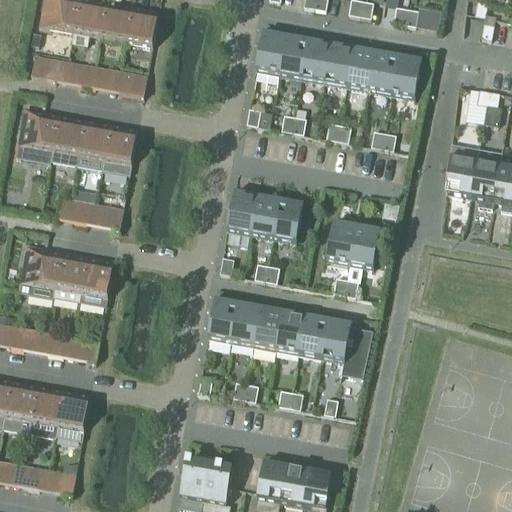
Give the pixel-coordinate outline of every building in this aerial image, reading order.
[(270,0),(269,7),(280,9),(281,0),(270,0)] [(306,0),(304,13),(315,15),(317,0),(306,0)] [(319,0),(317,0),(315,15),(326,17),(329,2),(319,0)] [(39,34),(74,40),(80,9),(45,3),(42,18),(39,34)] [(348,22),(360,24),(362,8),(351,6),(348,22)] [(362,8),(360,24),(371,25),(374,10),(362,8)] [(475,23),(485,24),(488,10),(477,8),(475,23)] [(74,40),(100,45),(106,13),(80,9),(74,40)] [(100,45),(126,50),(132,18),(106,13),(100,45)] [(393,29),(404,31),(407,16),(396,14),(393,29)] [(407,16),(404,31),(416,34),(418,18),(407,16)] [(132,18),(126,50),(153,54),(159,23),(132,18)] [(482,45),(492,47),(494,33),(484,31),(482,45)] [(256,78),(279,82),(286,43),(274,40),(275,37),(268,36),(267,39),(263,39),(256,78)] [(279,82),(301,86),(308,47),(297,45),(297,41),(290,40),(290,43),(286,43),(279,82)] [(301,86),(324,90),(331,51),(319,49),(320,45),(313,44),(312,47),(308,47),(301,86)] [(324,90),(346,94),(353,55),(342,53),(342,49),(335,48),(335,51),(331,51),(324,90)] [(346,94),(369,98),(376,59),(364,57),(365,53),(358,52),(357,55),(353,55),(346,94)] [(369,98),(391,102),(398,63),(386,61),(387,57),(380,56),(379,59),(376,59),(369,98)] [(398,63),(391,102),(415,106),(422,67),(418,66),(419,63),(412,62),(411,65),(398,63)] [(31,84),(40,86),(42,75),(44,64),(35,63),(31,84)] [(60,67),(44,64),(42,75),(58,78),(60,67)] [(84,71),(82,82),(98,85),(100,74),(84,71)] [(42,75),(40,86),(56,89),(58,78),(42,75)] [(123,78),(121,89),(137,92),(139,81),(123,78)] [(137,92),(135,103),(144,105),(148,83),(139,81),(137,92)] [(98,85),(82,82),(80,93),(96,96),(98,85)] [(119,100),(135,103),(137,92),(121,89),(119,100)] [(477,111),(487,113),(490,98),(479,97),(477,111)] [(490,98),(487,113),(497,115),(500,100),(490,98)] [(247,132),(258,133),(261,118),(250,116),(247,132)] [(16,164),(51,170),(59,127),(24,120),(16,164)] [(281,138),(292,140),(295,124),(284,122),(281,138)] [(295,124),(292,140),(304,142),(306,126),(295,124)] [(51,168),(77,173),(85,131),(59,127),(51,170),(51,168)] [(326,146),(337,148),(340,132),(329,130),(326,146)] [(77,173),(103,177),(111,136),(85,131),(77,173)] [(340,132),(337,148),(348,150),(351,134),(340,132)] [(111,136),(103,177),(130,182),(137,144),(137,141),(111,136)] [(371,154),(382,156),(385,140),(374,138),(371,154)] [(385,140),(382,156),(393,158),(396,142),(385,140)] [(445,201),(469,205),(477,167),(479,156),(451,150),(445,201)] [(469,205),(491,209),(500,171),(502,160),(479,156),(477,167),(469,205)] [(500,171),(491,209),(511,212),(511,173),(500,171),(502,160),(500,171)] [(228,238),(251,242),(258,203),(245,200),(246,197),(239,196),(238,199),(235,198),(228,238)] [(251,242),(273,246),(280,207),(268,204),(269,201),(262,200),(261,203),(258,203),(251,242)] [(280,207),(273,246),(297,250),(304,211),(300,210),(300,207),(293,205),(293,209),(280,207)] [(75,207),(73,218),(89,221),(91,210),(75,207)] [(111,236),(120,238),(124,216),(115,214),(111,236)] [(89,221),(73,218),(71,229),(87,232),(89,221)] [(327,268),(354,273),(361,233),(345,230),(345,227),(338,226),(338,229),(334,228),(327,268)] [(361,233),(354,273),(373,276),(380,237),(376,236),(377,233),(370,231),(369,235),(361,233)] [(18,299),(53,306),(61,264),(25,258),(18,299)] [(54,304),(79,309),(87,269),(61,264),(53,306),(54,304)] [(220,280),(231,282),(234,266),(223,264),(220,280)] [(87,269),(79,309),(106,313),(113,277),(113,274),(87,269)] [(255,287),(266,289),(269,273),(257,271),(255,287)] [(269,273),(266,289),(277,291),(280,275),(269,273)] [(333,301),(344,303),(347,287),(336,285),(333,301)] [(347,287),(344,303),(355,305),(358,289),(347,287)] [(208,345),(231,349),(238,310),(226,308),(227,304),(220,303),(219,306),(215,306),(208,345)] [(231,349),(253,353),(260,314),(249,312),(249,308),(242,307),(242,311),(238,310),(231,349)] [(253,353),(276,357),(283,318),(271,316),(272,312),(265,311),(264,315),(260,314),(253,353)] [(276,357),(298,361),(305,322),(294,320),(294,316),(287,315),(287,319),(283,318),(276,357)] [(298,361),(321,365),(328,326),(316,324),(317,320),(310,319),(309,323),(305,322),(298,361)] [(0,329),(9,332),(11,324),(0,322),(0,329)] [(328,326),(321,365),(345,370),(352,330),(348,330),(349,326),(342,325),(341,328),(328,326)] [(12,333),(10,344),(26,346),(28,336),(12,333)] [(51,340),(49,351),(65,353),(67,343),(51,340)] [(26,346),(10,344),(8,354),(24,357),(26,346)] [(100,349),(99,348),(91,347),(87,369),(96,370),(100,349)] [(65,353),(49,351),(47,362),(63,364),(65,353)] [(199,399),(210,401),(213,385),(202,383),(199,399)] [(233,405),(244,407),(247,391),(236,389),(233,405)] [(0,433),(3,434),(11,392),(0,390),(0,433)] [(247,391),(244,407),(256,409),(258,393),(247,391)] [(3,436),(29,441),(37,397),(11,392),(3,434),(3,436)] [(29,441),(55,445),(63,402),(37,397),(29,441)] [(278,413),(289,415),(292,399),(281,397),(278,413)] [(292,399),(289,415),(300,417),(303,401),(292,399)] [(63,402),(55,445),(56,445),(56,443),(82,448),(89,410),(89,407),(63,402)] [(324,421),(335,423),(338,407),(327,405),(324,421)] [(178,511),(202,511),(210,471),(188,467),(187,466),(178,511)] [(279,511),(280,510),(287,472),(265,468),(264,468),(255,511),(279,511)] [(210,471),(202,511),(226,511),(233,475),(232,474),(232,475),(210,471)] [(303,511),(309,476),(287,472),(280,510),(292,511),(303,511)] [(27,473),(25,484),(41,487),(43,476),(27,473)] [(331,480),(309,476),(303,511),(326,511),(333,480),(331,480)] [(63,502),(73,503),(76,482),(67,480),(63,502)] [(41,487),(25,484),(23,495),(40,497),(41,487)]
